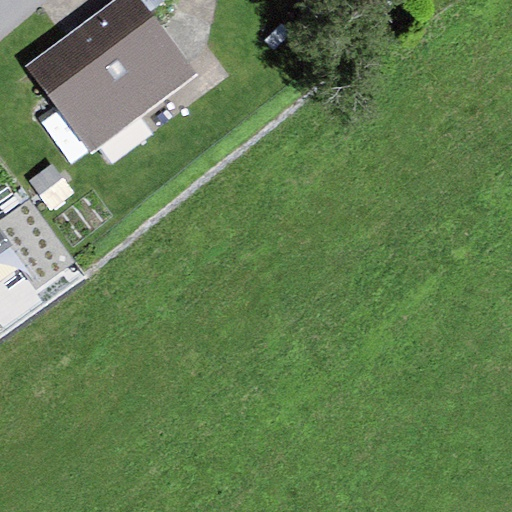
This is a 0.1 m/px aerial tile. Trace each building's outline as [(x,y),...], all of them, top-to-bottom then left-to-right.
[(138,0),(119,0),(27,68),(92,155),(196,77),(138,0)] [(385,7),(380,0),(322,0),(345,33),(385,7)] [(75,195),(54,166),(31,182),(52,211),(75,195)] [(28,199),(0,220),(0,233),(12,250),(8,253),(39,293),(78,264),(28,199)] [(0,259),(8,253),(12,250),(0,233),(0,259)]
